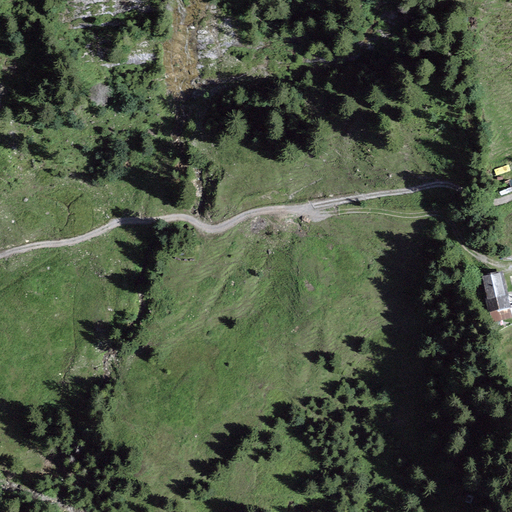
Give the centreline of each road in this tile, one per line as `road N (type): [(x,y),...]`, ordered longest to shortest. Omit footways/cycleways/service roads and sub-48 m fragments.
road 1 (track): [(0,256),(133,220),(186,218),(215,229),(255,211),(429,185),(488,202),(511,196)]
road 2 (track): [(502,265),(473,252),(439,214),(311,206)]
